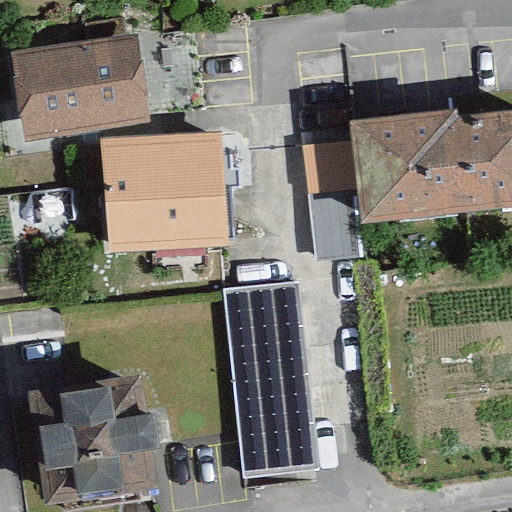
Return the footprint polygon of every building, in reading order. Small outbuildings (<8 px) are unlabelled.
[(120,29),(0,46),(0,123),(2,140),(133,121),(120,29)] [(511,108),(330,131),(343,235),(511,214),(511,108)] [(208,135),(89,138),(92,263),(211,260),(208,135)] [(228,282),(240,463),(312,458),(300,277),(228,282)] [(126,376),(6,398),(26,511),(88,511),(149,501),(126,376)]
